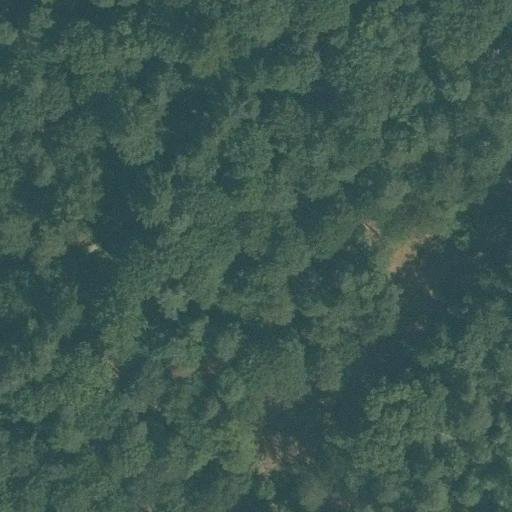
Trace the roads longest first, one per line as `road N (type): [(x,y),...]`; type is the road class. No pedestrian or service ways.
road 1 (track): [(350,0),(0,423)]
road 2 (unknown): [(511,244),(289,511)]
